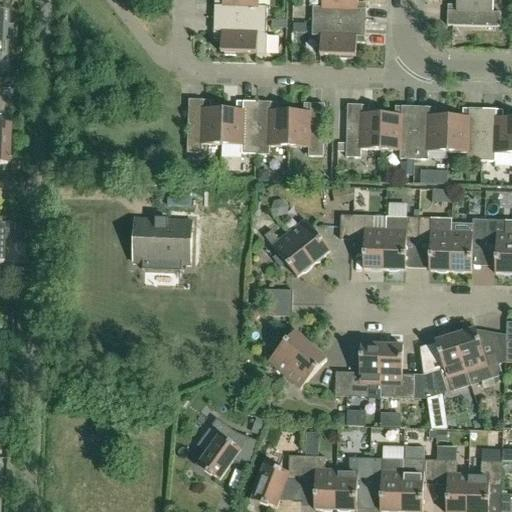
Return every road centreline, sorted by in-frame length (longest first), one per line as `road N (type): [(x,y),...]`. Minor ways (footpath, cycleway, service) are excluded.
road 1 (residential): [(418,67),(393,79),(203,77),(182,61),(182,0)]
road 2 (residential): [(511,303),(336,300)]
